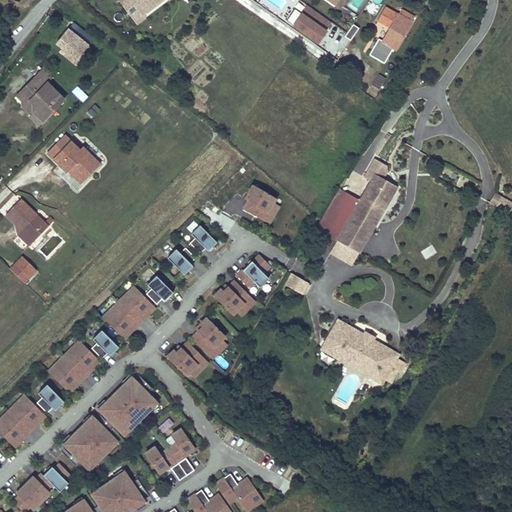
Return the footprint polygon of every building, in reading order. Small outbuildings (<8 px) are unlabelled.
[(120,0),(134,19),(143,12),(145,15),(165,0),(120,0)] [(134,19),(138,25),(171,0),(165,0),(145,15),(143,12),(134,19)] [(380,36),(376,34),(375,36),(388,46),(391,42),(393,44),(413,12),(400,4),(396,10),(384,2),(378,12),(390,20),(380,36)] [(329,24),(306,7),(300,14),(293,9),(284,22),(316,45),(325,33),(323,32),(329,24)] [(352,38),(358,26),(351,23),(346,35),(352,38)] [(68,27),(58,41),(78,56),(88,42),(68,27)] [(382,57),(388,46),(375,36),(367,48),(382,57)] [(49,81),(41,73),(31,83),(39,90),(49,81)] [(379,89),(386,77),(379,74),(372,85),(379,89)] [(31,83),(24,90),(36,102),(35,110),(45,120),(66,98),(49,81),(39,90),(31,83)] [(71,91),(82,101),(87,95),(76,86),(71,91)] [(32,113),(35,110),(36,102),(24,90),(19,95),(27,102),(24,105),(32,113)] [(82,150),(72,141),(55,157),(70,172),(71,171),(73,169),(76,173),(75,174),(83,183),(102,164),(85,147),(82,150)] [(335,248),(356,261),(403,184),(381,171),(335,248)] [(253,194),(245,207),(267,219),(271,211),(269,210),(274,200),(277,196),(255,183),(249,192),(253,194)] [(511,206),(511,202),(495,193),(491,201),(509,211),(511,206)] [(22,198),(7,213),(23,229),(20,232),(32,244),(50,226),(22,198)] [(280,204),(274,200),(269,210),(271,211),(267,219),(270,221),(280,204)] [(196,235),(191,241),(201,251),(207,246),(209,248),(218,239),(201,223),(192,232),(196,235)] [(197,256),(187,245),(181,251),(177,247),(169,256),(185,272),(194,264),(192,261),(197,256)] [(235,274),(248,286),(254,281),(258,285),(274,268),(256,252),(235,274)] [(24,258),(12,270),(26,283),(38,270),(24,258)] [(284,284),(302,294),(309,282),(291,272),(284,284)] [(158,274),(149,282),(153,286),(148,292),(158,302),(163,297),(166,300),(174,291),(158,274)] [(234,312),(237,309),(245,301),(247,303),(254,296),(236,279),(226,290),(223,287),(216,294),(234,312)] [(131,289),(136,293),(140,289),(136,284),(131,289)] [(109,320),(126,336),(157,305),(140,289),(136,293),(131,289),(109,311),(114,315),(109,320)] [(245,301),(237,309),(242,313),(257,299),(254,296),(247,303),(245,301)] [(114,315),(109,311),(104,315),(109,320),(114,315)] [(227,334),(209,315),(201,323),(204,325),(193,336),(211,354),(217,347),(215,345),(224,337),(227,334)] [(359,327),(341,316),(339,319),(354,328),(359,327)] [(368,365),(386,377),(399,355),(384,346),(383,341),(377,337),(366,331),(359,327),(354,328),(339,319),(326,341),(345,352),(347,359),(361,367),(368,365)] [(377,337),(379,334),(368,327),(366,331),(377,337)] [(98,341),(93,346),(104,357),(109,351),(111,354),(120,345),(103,328),(94,337),(98,341)] [(228,342),(224,337),(215,345),(217,347),(211,354),(214,356),(228,342)] [(77,343),(81,348),(85,343),(81,339),(77,343)] [(190,340),(179,350),(176,348),(169,355),(187,373),(190,370),(198,362),(201,364),(207,357),(190,340)] [(326,341),(324,345),(347,359),(345,352),(326,341)] [(384,346),(399,355),(401,352),(383,341),(384,346)] [(54,374),(71,391),(102,360),(85,343),(81,348),(77,343),(54,365),(59,370),(54,374)] [(190,370),(195,375),(210,360),(207,357),(201,364),(198,362),(190,370)] [(54,365),(50,370),(54,374),(59,370),(54,365)] [(361,367),(384,381),(386,377),(368,365),(361,367)] [(150,407),(157,400),(149,391),(142,385),(133,375),(101,407),(110,417),(117,424),(125,432),(132,425),(133,426),(151,408),(150,407)] [(144,382),(142,385),(149,391),(154,387),(147,379),(144,382)] [(39,401),(49,411),(54,406),(57,408),(66,400),(49,383),(40,391),(44,395),(39,401)] [(31,398),(26,393),(22,398),(26,402),(31,398)] [(22,398),(0,419),(4,424),(0,428),(16,445),(48,414),(31,398),(26,402),(22,398)] [(82,459),(90,467),(97,460),(98,461),(112,447),(111,446),(118,439),(110,431),(103,424),(94,415),(66,443),(75,452),(82,459)] [(110,431),(117,424),(110,417),(108,419),(105,421),(103,424),(110,431)] [(197,446),(183,426),(173,434),(178,441),(162,452),(157,445),(147,452),(160,471),(197,446)] [(77,464),(82,459),(75,452),(73,454),(70,456),(77,464)] [(173,466),(181,478),(196,468),(188,456),(173,466)] [(36,474),(18,492),(21,494),(16,500),(26,510),(31,505),(35,508),(52,491),(49,487),(54,482),(62,490),(70,481),(67,478),(72,472),(62,462),(56,467),(54,465),(45,473),(44,472),(38,477),(36,474)] [(127,511),(146,499),(127,471),(119,477),(118,476),(102,487),(103,488),(94,493),(101,503),(107,511),(127,511)] [(231,502),(239,495),(245,504),(253,498),(256,502),(264,496),(249,475),(240,483),(232,471),(217,482),(231,502)] [(210,511),(211,511),(210,511),(234,511),(221,492),(211,499),(203,487),(188,498),(198,511),(210,511)] [(249,509),(265,498),(264,496),(256,502),(253,498),(245,504),(249,509)] [(95,511),(93,509),(86,499),(78,505),(77,504),(65,511),(95,511)] [(101,503),(93,509),(95,511),(105,511),(107,511),(101,503)]
